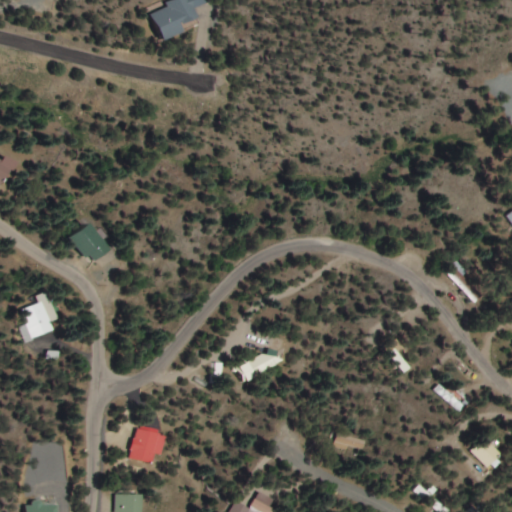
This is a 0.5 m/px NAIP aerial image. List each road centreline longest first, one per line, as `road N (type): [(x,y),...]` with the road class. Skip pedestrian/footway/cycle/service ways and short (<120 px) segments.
road 1 (tertiary): [(511,388),(417,284),(367,255),(306,243),(243,268),(143,379),(99,390)]
road 2 (tertiary): [(93,511),(100,314),(82,282),(0,227)]
road 3 (residential): [(208,83),(0,36)]
